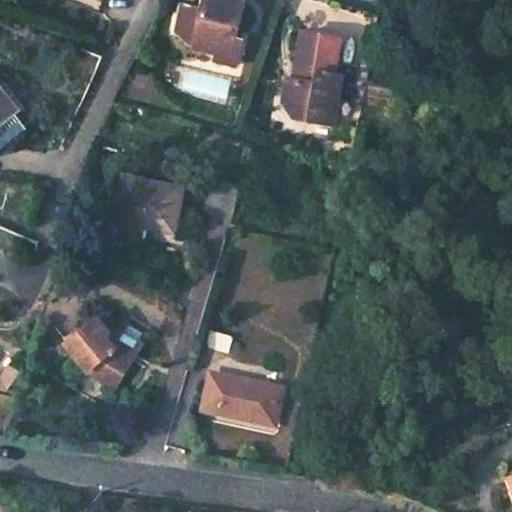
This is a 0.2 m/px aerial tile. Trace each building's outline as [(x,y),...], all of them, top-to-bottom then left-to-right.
[(193,55),(217,60),(217,64),(239,69),(244,46),(237,45),(246,4),(226,0),(205,0),(202,17),(183,13),(177,38),(193,55)] [(306,65),(302,82),(294,80),(288,106),(297,119),(320,123),(322,110),(340,114),(347,79),(339,77),(346,41),(309,33),(303,65),(306,65)] [(13,85),(0,69),(0,129),(33,101),(17,82),(13,85)] [(340,114),(322,110),(320,123),(338,127),(340,114)] [(193,191),(139,174),(120,238),(138,243),(144,225),(180,236),(193,191)] [(74,340),(93,366),(124,385),(140,359),(156,333),(134,320),(120,332),(104,313),(74,340)] [(1,366),(0,366),(0,377),(12,385),(25,363),(16,356),(7,369),(1,366)] [(284,390),(214,375),(206,409),(276,425),(284,390)]
